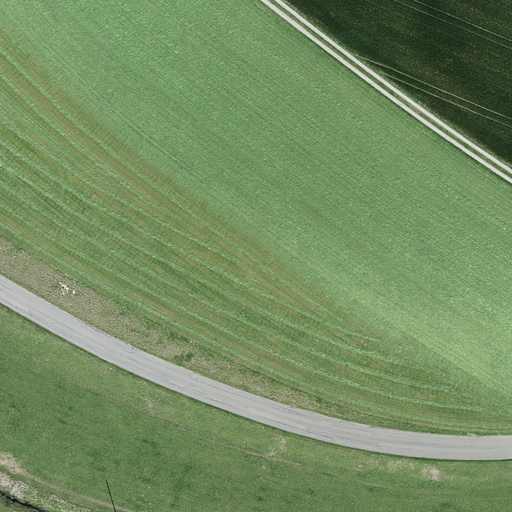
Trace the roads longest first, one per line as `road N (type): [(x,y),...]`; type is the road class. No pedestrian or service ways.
road 1 (unclassified): [(0,288),(108,349),(269,412),(391,442),(511,446)]
road 2 (track): [(265,0),(308,40),(511,179)]
